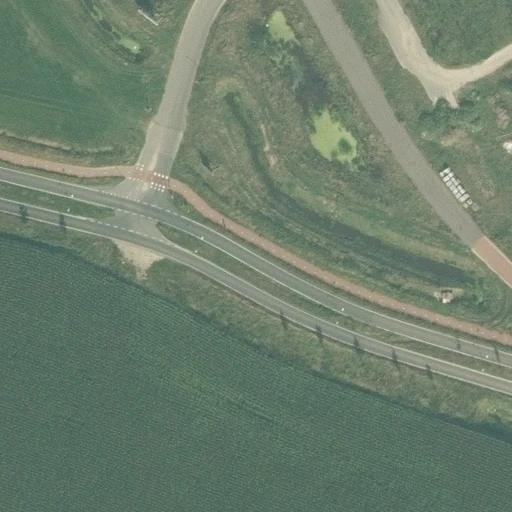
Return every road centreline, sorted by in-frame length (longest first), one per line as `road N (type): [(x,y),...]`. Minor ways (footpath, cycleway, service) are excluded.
road 1 (secondary): [(131,236),(325,329),(511,391)]
road 2 (secondary): [(511,363),(338,306),(149,210)]
road 3 (residential): [(503,268),(426,186),(316,0)]
road 4 (residential): [(503,268),(476,181),(379,0)]
road 5 (residential): [(210,0),(165,131)]
road 6 (secondary): [(0,204),(131,236)]
road 7 (secondary): [(130,205),(0,174)]
